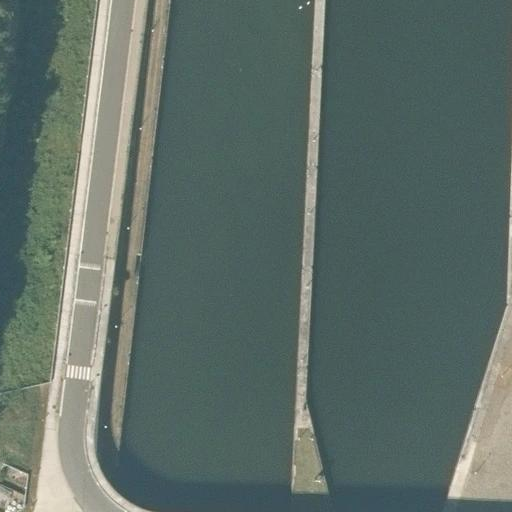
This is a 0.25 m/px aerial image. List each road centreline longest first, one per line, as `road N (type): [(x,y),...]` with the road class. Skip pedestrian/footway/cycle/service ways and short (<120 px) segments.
road 1 (tertiary): [(122,0),(68,434),(75,473),(103,511)]
road 2 (track): [(157,0),(104,461)]
